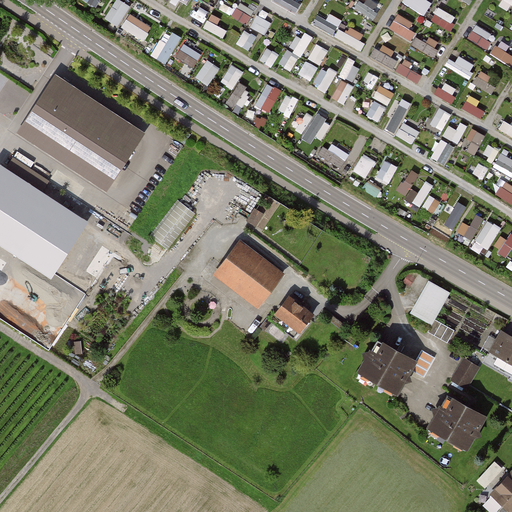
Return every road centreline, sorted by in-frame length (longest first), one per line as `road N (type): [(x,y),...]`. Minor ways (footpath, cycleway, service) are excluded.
road 1 (primary): [(511,300),(261,152),(34,0)]
road 2 (track): [(92,384),(210,249),(236,231),(346,310),(361,306),(386,278)]
road 3 (track): [(0,501),(92,384)]
